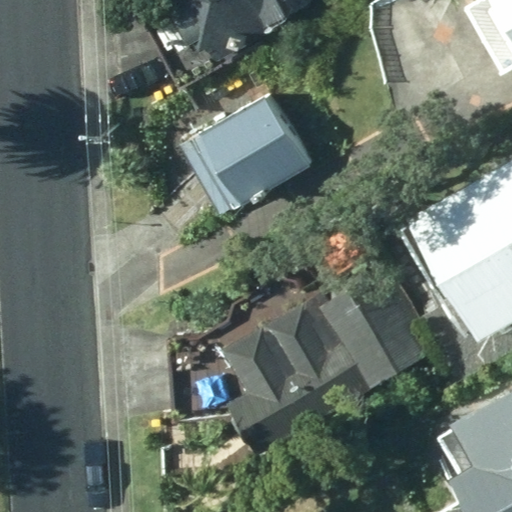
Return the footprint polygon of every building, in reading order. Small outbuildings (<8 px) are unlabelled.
[(144,0),(134,6),(174,83),(289,25),(276,0),(144,0)] [(511,0),(484,0),(511,51),(511,0)] [(300,167),(258,92),(185,134),(222,206),(300,167)] [(511,153),(403,213),(470,334),(511,311),(511,153)] [(416,319),(381,254),(306,292),(286,276),(271,273),(223,297),(220,317),(191,332),(160,336),(162,409),(217,407),(238,450),(244,450),(423,354),(407,325),(416,319)] [(456,511),(511,511),(511,388),(430,433),(449,466),(435,473),(456,511)]
